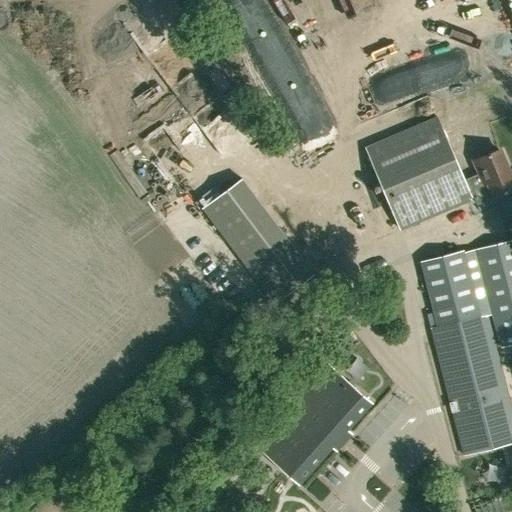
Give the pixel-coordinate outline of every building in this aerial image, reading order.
[(476,157),(482,170),(467,177),(438,116),(366,146),(400,228),(475,196),(477,202),(494,194),(495,196),(511,187),(511,170),(500,146),(476,157)] [(299,251),(243,178),(204,208),(260,281),(299,251)] [(511,240),(475,250),(500,346),(511,342),(511,240)] [(511,443),(511,414),(486,316),(480,318),(463,251),(420,262),(438,329),(431,330),(464,456),(511,443)] [(333,370),(262,449),(300,483),(333,446),(334,444),(331,442),(342,430),(345,432),(346,431),(371,403),(333,370)]
